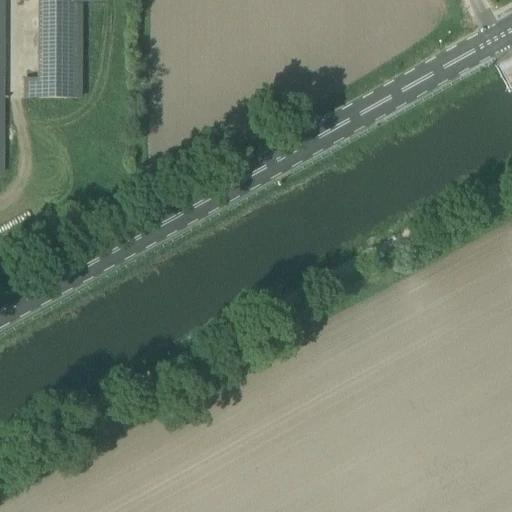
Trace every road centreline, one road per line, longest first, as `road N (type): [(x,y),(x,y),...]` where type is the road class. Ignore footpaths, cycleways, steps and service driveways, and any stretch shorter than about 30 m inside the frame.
road 1 (track): [(0,460),(511,183)]
road 2 (primary): [(0,312),(494,39)]
